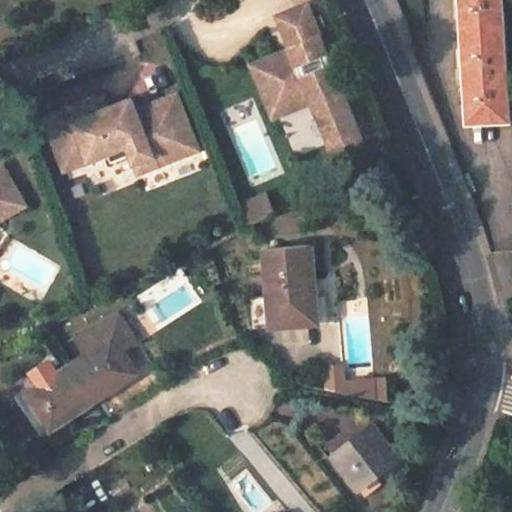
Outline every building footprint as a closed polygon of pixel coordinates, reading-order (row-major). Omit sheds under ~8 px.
[(511,81),(508,0),(464,0),(470,120),(511,117),(511,81)] [(292,47),(252,64),(274,116),(314,100),(332,146),(363,133),(309,2),(279,15),(292,47)] [(175,91),(164,96),(184,152),(196,148),(175,91)] [(102,93),(93,97),(97,108),(107,105),(102,93)] [(93,97),(42,116),(58,156),(82,147),(86,157),(105,151),(108,160),(129,152),(132,161),(160,150),(164,159),(184,152),(164,96),(134,106),(130,96),(107,105),(97,108),(93,97)] [(82,147),(58,156),(61,167),(86,157),(82,147)] [(160,150),(132,161),(136,170),(164,159),(160,150)] [(0,207),(1,207),(0,205),(0,200),(17,189),(0,161),(0,207)] [(0,205),(1,207),(0,207),(0,216),(24,202),(17,189),(0,200),(0,205)] [(264,194),(240,206),(248,226),(274,214),(264,194)] [(265,248),(270,323),(310,320),(308,296),(316,295),(312,244),(265,248)] [(94,405),(137,376),(117,347),(90,365),(84,356),(70,365),(94,405)] [(47,393),(34,402),(53,432),(94,405),(70,365),(58,374),(49,361),(33,372),(47,393)] [(399,457),(372,424),(358,433),(363,438),(336,459),(359,488),(399,457)]
